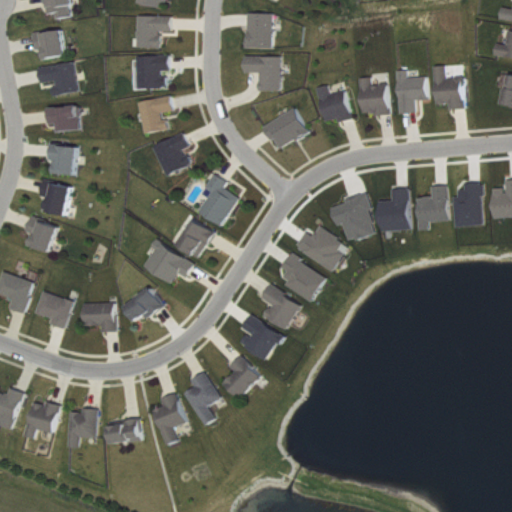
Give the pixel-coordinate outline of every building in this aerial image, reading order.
[(79,6),(83,5),(82,0),(53,0),(56,15),(65,14),(66,20),(81,17),(79,6)] [(147,0),(147,5),(174,8),(174,0),(147,0)] [(282,49),(283,14),(258,13),(257,48),(282,49)] [(170,49),(171,32),(181,33),(181,17),(148,16),(147,48),(170,49)] [(77,56),(72,29),(42,34),(45,51),(50,50),(52,60),(77,56)] [(511,44),(505,44),(503,56),(511,57),(511,44)] [(147,89),(177,88),(176,74),(180,74),(179,56),(146,57),(147,89)] [(254,73),(269,73),(268,91),(291,91),(291,57),(255,57),(254,73)] [(51,83),(62,81),(64,97),(89,92),(83,62),(48,69),(51,83)] [(443,67),(445,105),(458,105),(458,111),(473,110),(472,78),(455,79),(454,66),(443,67)] [(437,100),(436,77),(416,78),(416,71),(406,71),(408,114),(425,113),(425,101),(437,100)] [(397,85),(381,86),(380,78),(369,79),(372,113),(383,113),(383,116),(399,115),(397,85)] [(355,91),(339,95),(337,86),(327,88),(335,122),(346,119),(347,123),(362,119),(355,91)] [(155,135),(176,130),(173,113),(183,111),(181,96),(149,103),(155,135)] [(56,110),(58,125),(65,124),(66,133),(91,130),(88,106),(56,110)] [(286,150),(318,134),(305,109),(273,126),(286,150)] [(163,146),(176,176),(201,166),(194,149),(200,147),(194,134),(163,146)] [(65,175),(87,176),(88,146),(59,145),(59,160),(65,160),(65,175)] [(233,189),(237,183),(223,174),(215,189),(221,192),(208,213),(231,227),(248,198),(233,189)] [(77,217),(83,188),(55,181),(51,196),(56,198),(53,211),(77,217)] [(466,228),(493,225),(489,183),(473,185),(474,190),(463,191),(466,228)] [(458,222),(456,186),(440,187),(441,197),(426,198),(428,231),(438,231),(438,223),(458,222)] [(511,188),(501,189),(502,220),(511,219),(511,188)] [(420,231),(418,189),(401,190),(401,201),(389,202),(390,232),(420,231)] [(340,207),(347,227),(352,225),(358,243),(386,233),(378,212),(382,210),(376,194),(340,207)] [(70,227),(42,217),(36,231),(41,233),(37,244),(61,253),(70,227)] [(188,245),(208,259),(225,233),(204,220),(188,245)] [(315,233),(305,249),(343,272),(359,246),(328,227),(322,237),(315,233)] [(154,267),(182,284),(188,274),(196,279),(205,264),(166,240),(161,248),(165,250),(154,267)] [(322,302),(337,278),(300,255),(291,269),(296,272),(290,282),(322,302)] [(20,309),(34,314),(45,283),(12,272),(5,294),(23,299),(20,309)] [(272,299),(281,305),(274,317),(297,330),(312,305),(280,286),(272,299)] [(147,324),(173,307),(161,289),(135,306),(147,324)] [(62,319),(60,325),(75,329),(84,302),(52,292),(45,314),(62,319)] [(111,333),(126,332),(125,303),(93,304),(94,326),(111,326),(111,333)] [(250,347),(277,359),(285,343),(290,346),(295,335),(258,317),(253,330),(257,332),(250,347)] [(233,384),(250,400),(272,377),(250,356),(240,367),(245,372),(233,384)] [(215,427),(226,420),(218,407),(231,399),(215,372),(201,381),(205,387),(195,393),(215,427)] [(4,392),(0,405),(0,412),(9,416),(7,425),(22,430),(33,393),(20,389),(18,395),(4,392)] [(171,399),(174,407),(164,410),(177,446),(188,442),(184,428),(196,424),(186,394),(171,399)] [(63,434),(70,406),(56,402),(55,406),(43,403),(34,437),(45,440),(47,430),(63,434)] [(108,409),(92,409),(92,413),(80,413),(78,448),(89,448),(89,438),(107,439),(108,409)] [(152,442),(150,421),(120,424),(122,445),(152,442)]
